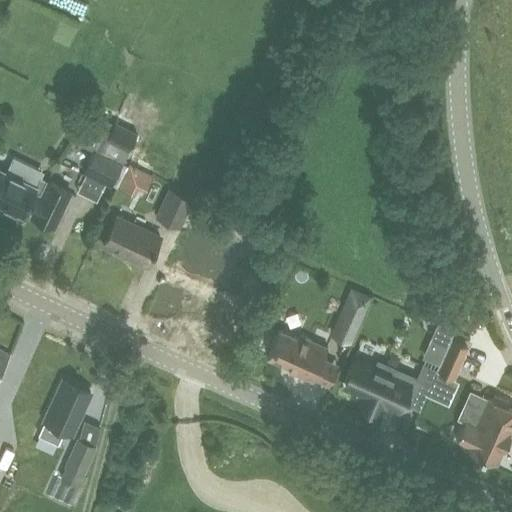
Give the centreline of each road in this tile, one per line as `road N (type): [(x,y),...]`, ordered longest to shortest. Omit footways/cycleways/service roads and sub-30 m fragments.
road 1 (unclassified): [(511,509),(0,284)]
road 2 (secondary): [(511,325),(462,155),(458,0)]
